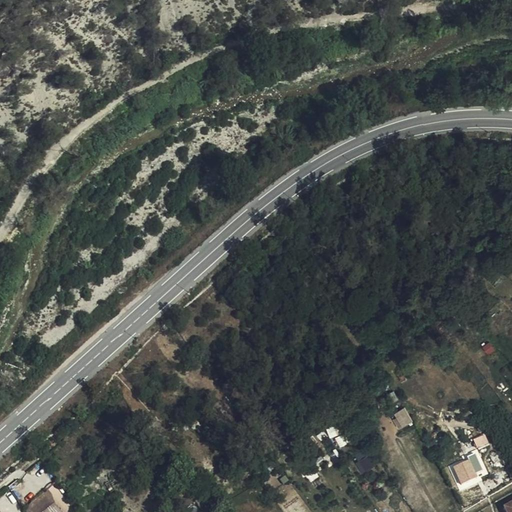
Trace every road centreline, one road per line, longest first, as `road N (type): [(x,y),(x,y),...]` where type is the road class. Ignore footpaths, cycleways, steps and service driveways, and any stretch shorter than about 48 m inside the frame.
road 1 (tertiary): [(0,444),(295,183),(390,134),(433,122),(511,119)]
road 2 (track): [(476,0),(316,17),(189,59),(136,85),(56,146),(0,230)]
